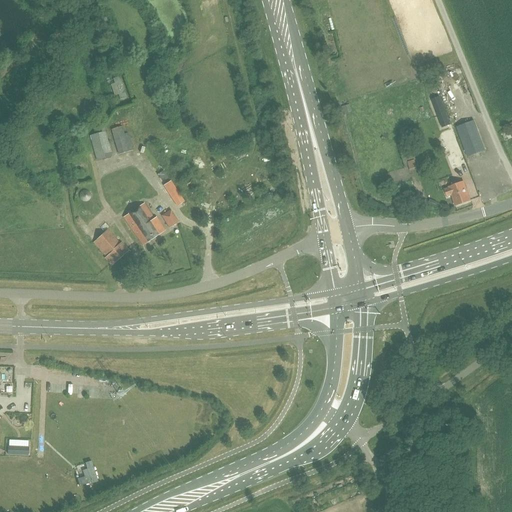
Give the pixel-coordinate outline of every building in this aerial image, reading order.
[(77,74),(84,79),(90,72),(83,67),(77,74)] [(443,106),(440,96),(434,99),(437,108),(443,106)] [(445,130),(438,111),(427,115),(434,134),(445,130)] [(467,156),(485,150),(474,120),(456,127),(467,156)] [(122,126),(111,130),(118,154),(133,150),(134,150),(128,132),(124,133),(122,126)] [(77,148),(75,138),(76,137),(75,131),(63,133),(64,140),(66,150),(77,148)] [(105,131),(89,135),(97,160),(112,156),(105,131)] [(415,159),(407,161),(410,170),(417,168),(415,159)] [(170,181),(163,185),(177,206),(184,201),(170,181)] [(209,191),(217,188),(215,182),(207,184),(209,191)] [(455,205),(470,200),(463,182),(449,187),(449,188),(445,189),(447,196),(452,195),(455,205)] [(165,231),(156,217),(154,219),(144,204),(124,217),(143,245),(165,231)] [(169,228),(179,222),(171,209),(161,216),(169,228)] [(92,243),(105,257),(104,258),(111,266),(129,250),(122,242),(120,243),(108,229),(92,243)] [(8,446),(8,454),(28,455),(28,447),(8,446)] [(0,461),(0,486),(9,487),(10,462),(0,461)] [(84,464),(76,466),(78,478),(77,478),(79,485),(100,481),(99,474),(92,475),(92,470),(86,471),(84,464)]
